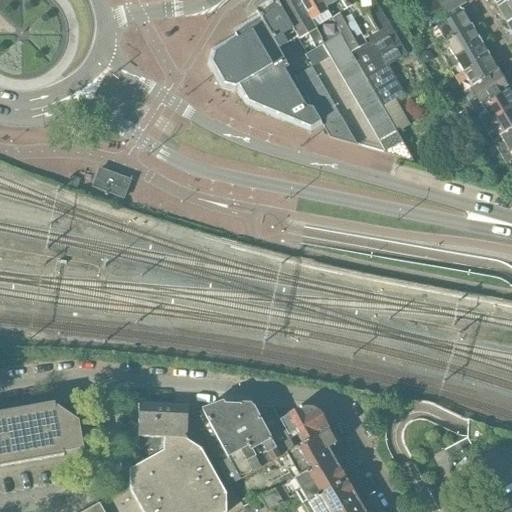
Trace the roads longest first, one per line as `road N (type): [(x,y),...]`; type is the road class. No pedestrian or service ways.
road 1 (secondary): [(51,105),(93,111),(208,172),(463,226),(511,227)]
road 2 (secondary): [(511,225),(232,137),(99,55)]
road 3 (residential): [(396,511),(324,399),(108,377)]
road 4 (residential): [(5,511),(61,499),(94,480),(105,453),(108,377)]
